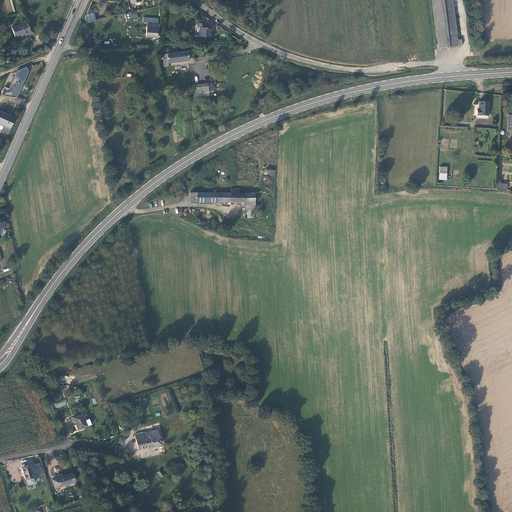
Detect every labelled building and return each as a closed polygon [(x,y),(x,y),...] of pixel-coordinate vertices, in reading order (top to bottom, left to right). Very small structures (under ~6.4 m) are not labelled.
[(432,0),(438,48),(462,46),(462,40),(458,40),(452,0),(432,0)] [(85,17),(87,23),(96,20),(94,13),(86,15),(85,17)] [(15,38),(30,33),(27,23),(12,28),(15,38)] [(205,24),(197,23),(197,27),(199,27),(198,36),(196,35),(195,39),(205,40),(206,36),(210,37),(211,28),(204,28),(205,24)] [(147,36),(157,37),(158,27),(148,27),(147,36)] [(193,50),(163,55),(163,59),(166,59),(167,62),(189,59),(189,56),(194,56),(193,50)] [(17,70),(17,71),(18,72),(9,87),(6,87),(2,94),(16,98),(29,72),(26,67),(17,70)] [(194,92),(208,91),(208,83),(193,85),(194,92)] [(487,116),(488,103),(478,102),(478,109),(476,109),(476,116),(487,116)] [(14,117),(0,111),(0,125),(3,127),(1,131),(7,134),(14,117)] [(229,193),(190,192),(190,202),(244,203),(245,209),(248,209),(248,217),(253,217),(253,213),(255,212),(255,202),(254,202),(254,193),(237,194),(237,189),(229,188),(229,193)] [(56,409),(66,405),(64,400),(58,402),(58,401),(53,403),(56,409)] [(85,421),(82,414),(73,418),(77,430),(91,425),(89,419),(85,421)] [(134,450),(161,445),(157,430),(130,435),(134,450)] [(38,476),(34,465),(21,469),(25,480),(26,480),(27,482),(31,481),(30,478),(38,476)] [(75,482),(72,473),(51,480),(54,488),(75,482)]
